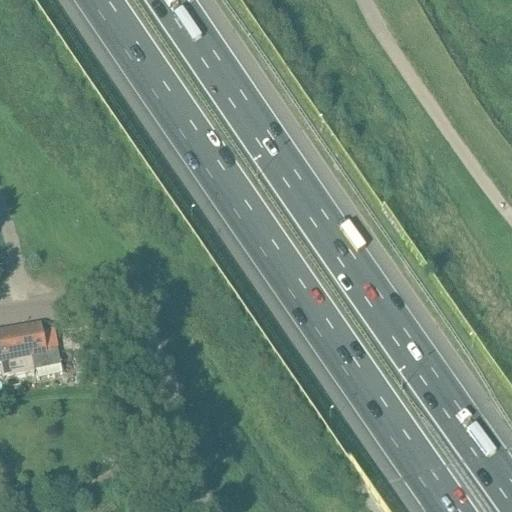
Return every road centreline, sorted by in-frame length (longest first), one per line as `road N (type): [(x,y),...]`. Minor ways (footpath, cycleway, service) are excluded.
road 1 (motorway): [(106,0),(459,511)]
road 2 (motorway): [(511,489),(173,0)]
road 3 (unclassified): [(206,511),(163,367),(133,331),(97,309),(0,308)]
road 4 (unclassified): [(511,225),(442,136),(363,0)]
